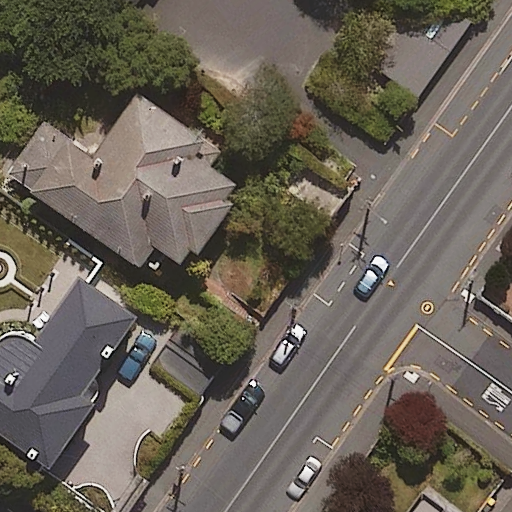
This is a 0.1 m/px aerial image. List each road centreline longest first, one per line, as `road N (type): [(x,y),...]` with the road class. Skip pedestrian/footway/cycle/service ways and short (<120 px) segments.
road 1 (tertiary): [(376,298),(227,511)]
road 2 (tertiary): [(511,108),(376,298)]
road 3 (residential): [(376,298),(511,394)]
